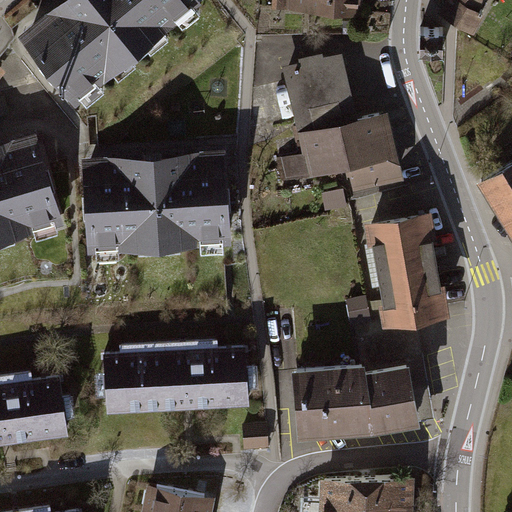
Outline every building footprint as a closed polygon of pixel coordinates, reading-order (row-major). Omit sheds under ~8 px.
[(71,0),(26,36),(80,102),(199,5),(195,0),(71,0)] [(284,0),(284,11),(362,18),(362,12),(363,0),(284,0)] [(447,0),(441,10),(472,29),(485,9),(480,6),(478,8),(476,7),(480,0),(447,0)] [(443,27),(422,27),(421,48),(443,49),(443,27)] [(338,128),(358,123),(342,59),(284,73),(299,137),(338,128)] [(390,115),(358,123),(338,128),(348,171),(353,191),(405,179),(390,115)] [(310,180),(348,171),(338,128),(299,137),(310,180)] [(0,150),(0,250),(66,232),(39,140),(0,150)] [(154,156),(82,160),(88,253),(232,244),(226,151),(154,156)] [(511,164),(483,182),(511,230),(511,164)] [(429,211),(364,223),(383,316),(384,323),(405,320),(447,313),(429,211)] [(297,363),(293,363),(299,433),(313,432),(374,428),(421,418),(405,320),(384,323),(383,316),(351,322),(356,358),(297,363)] [(246,346),(107,357),(111,415),(188,409),(250,404),(246,346)] [(0,438),(9,437),(67,429),(65,413),(75,411),(72,388),(61,390),(59,372),(0,380),(0,438)] [(243,422),(244,447),(269,446),(267,420),(243,422)] [(366,511),(369,476),(322,474),(319,511),(366,511)] [(366,511),(410,511),(412,478),(369,476),(366,511)] [(212,511),(215,499),(150,485),(144,511),(212,511)]
